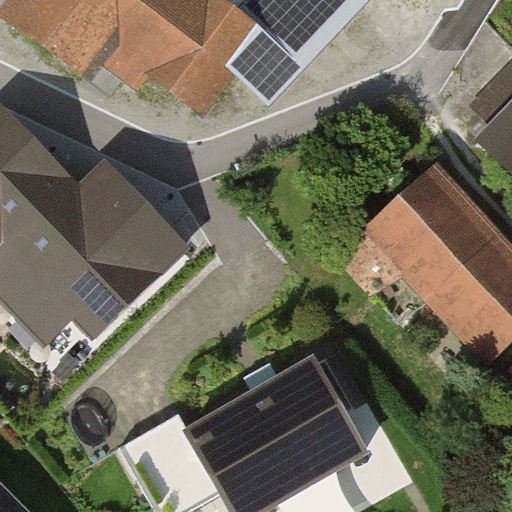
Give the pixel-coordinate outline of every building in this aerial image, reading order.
[(201,136),(248,73),(282,105),(380,0),(419,0),(425,5),(430,0),(262,0),(246,17),(222,0),(27,0),(14,18),(101,83),(111,70),(201,136)] [(511,67),(459,119),(485,145),(511,118),(511,67)] [(93,201),(9,108),(0,115),(0,303),(33,340),(68,308),(104,348),(198,264),(119,177),(93,201)] [(511,125),(491,146),(511,167),(511,125)] [(511,356),(511,261),(437,185),(336,282),(371,318),(399,290),(487,381),(511,356)] [(287,511),(368,466),(320,382),(195,453),(180,426),(124,458),(154,511),(213,511),(228,504),(231,511),(287,511)] [(0,511),(14,511),(0,498),(0,511)]
